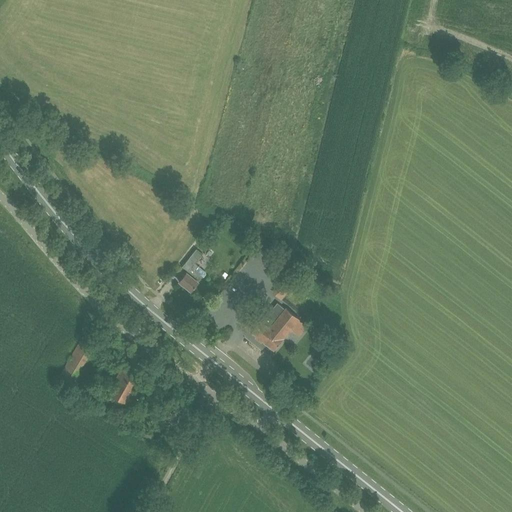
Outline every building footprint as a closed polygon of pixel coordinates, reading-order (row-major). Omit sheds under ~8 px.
[(196,248),(191,254),(197,259),(202,253),(196,248)] [(182,276),(179,281),(190,290),(202,276),(205,273),(205,271),(201,268),(188,258),(182,266),(187,270),(184,273),(182,276)] [(275,350),(301,317),(287,305),(285,308),(278,303),(271,312),(263,306),(255,316),(254,316),(245,326),(275,350)] [(71,384),(93,348),(80,340),(58,377),(71,384)] [(127,403),(141,378),(121,368),(115,380),(116,380),(108,393),(127,403)]
